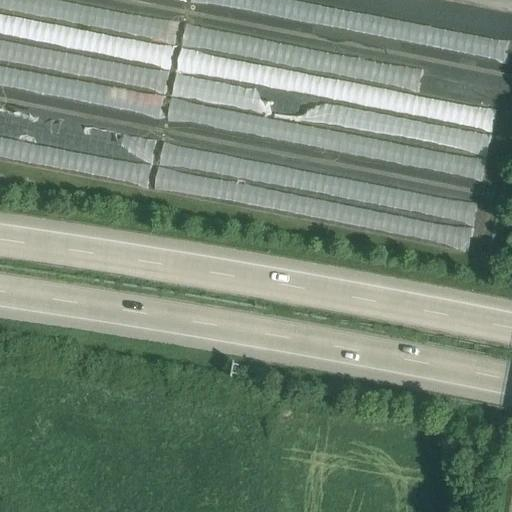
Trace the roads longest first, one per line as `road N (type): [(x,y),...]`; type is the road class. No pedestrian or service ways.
road 1 (motorway): [(511,329),(0,239)]
road 2 (motorway): [(0,292),(511,381)]
